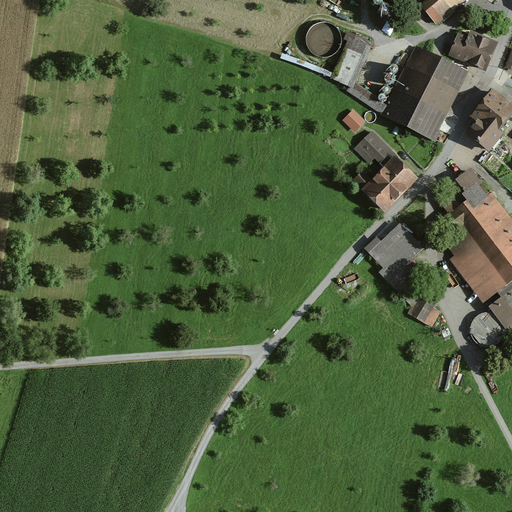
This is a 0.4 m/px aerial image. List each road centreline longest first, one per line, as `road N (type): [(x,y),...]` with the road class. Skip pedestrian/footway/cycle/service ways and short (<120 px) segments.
road 1 (track): [(265,350),(428,172),(433,276),(511,442)]
road 2 (track): [(0,367),(265,350),(220,413),(184,484),(181,511)]
road 3 (unclassified): [(511,18),(454,142),(428,172)]
